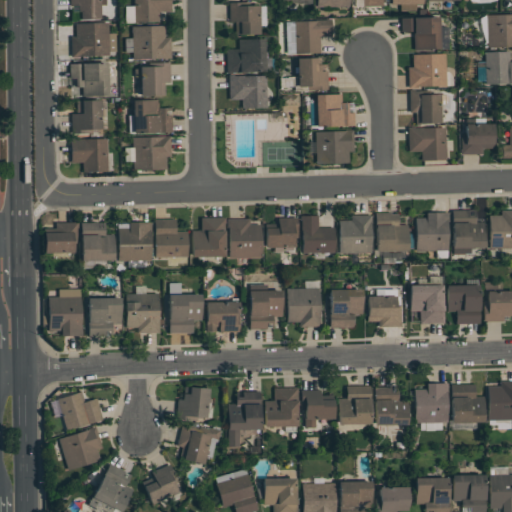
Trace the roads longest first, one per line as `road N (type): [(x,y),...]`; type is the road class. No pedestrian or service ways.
road 1 (residential): [(0,371),(511,353)]
road 2 (residential): [(46,195),(511,184)]
road 3 (primary): [(23,238),(19,0)]
road 4 (primary): [(26,511),(24,286)]
road 5 (residential): [(41,0),(46,195)]
road 6 (residential): [(197,0),(202,191)]
road 7 (residential): [(377,58),(380,187)]
